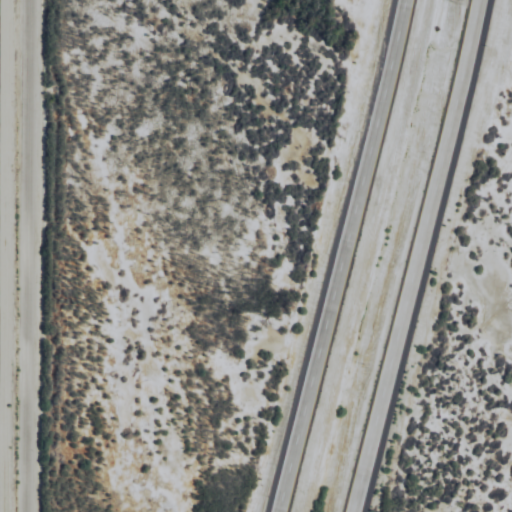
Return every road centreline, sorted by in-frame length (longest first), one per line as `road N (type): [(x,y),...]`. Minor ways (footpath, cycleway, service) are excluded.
road 1 (trunk): [(351,511),(478,0)]
road 2 (trunk): [(403,0),(280,511)]
road 3 (residential): [(17,511),(12,0)]
